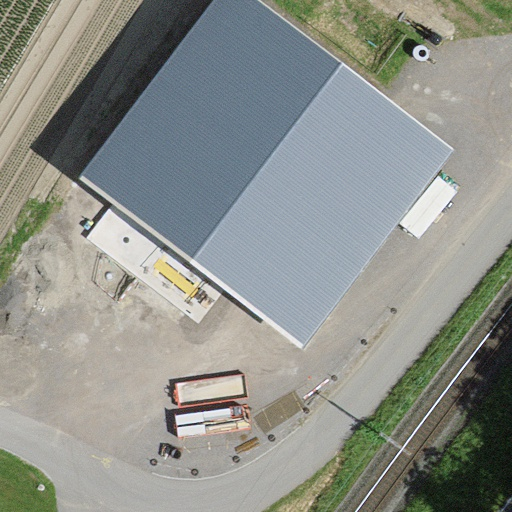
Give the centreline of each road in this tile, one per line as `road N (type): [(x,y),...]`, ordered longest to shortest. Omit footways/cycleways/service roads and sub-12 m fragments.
road 1 (unclassified): [(183,511),(260,485),(321,436),(511,218)]
road 2 (residential): [(0,426),(83,471),(113,511)]
